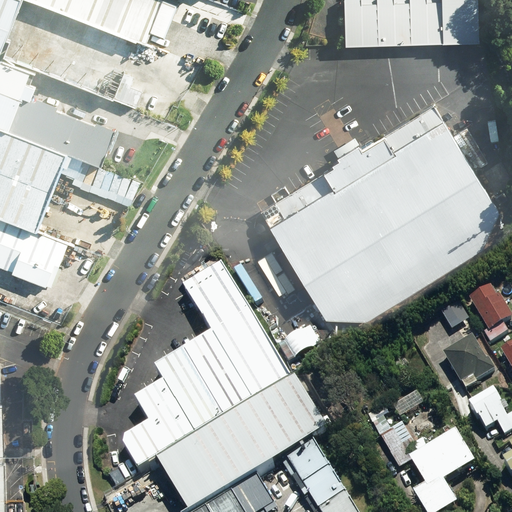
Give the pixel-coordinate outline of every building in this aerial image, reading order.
[(27,0),(0,0),(0,59),(3,61),(27,0)] [(143,42),(36,0),(27,0),(5,56),(119,102),(143,42)] [(36,0),(143,42),(153,46),(171,0),(36,0)] [(348,0),(351,43),(484,39),(482,0),(348,0)] [(119,102),(5,56),(0,68),(0,126),(70,155),(103,168),(128,105),(119,102)] [(355,154),(265,211),(330,314),(374,317),(484,247),(503,208),(436,103),(355,154)] [(70,155),(0,126),(0,215),(39,231),(70,155)] [(39,231),(0,215),(0,269),(50,290),(69,243),(39,231)] [(125,448),(142,477),(160,466),(291,387),(223,277),(190,297),(217,341),(160,376),(170,391),(140,409),(154,430),(125,448)] [(494,287),(473,299),(492,332),(511,320),(511,312),(503,296),(500,298),(494,287)] [(461,306),(445,320),(456,333),(473,319),(461,306)] [(476,338),(446,355),(468,392),(481,384),(480,382),(499,371),(492,359),(490,361),(476,338)] [(207,511),(324,442),(291,387),(160,466),(186,511),(207,511)] [(499,392),(474,406),(476,408),(471,410),(478,421),(480,420),(487,433),(501,425),(508,436),(511,433),(511,418),(511,419),(508,413),(511,410),(511,409),(507,401),(505,403),(499,392)] [(404,424),(383,437),(402,469),(415,461),(431,488),(418,496),(428,511),(453,511),(463,506),(449,484),(481,465),(462,432),(423,456),(404,424)] [(349,511),(314,453),(282,473),(305,511),(349,511)] [(270,511),(255,488),(215,511),(270,511)]
